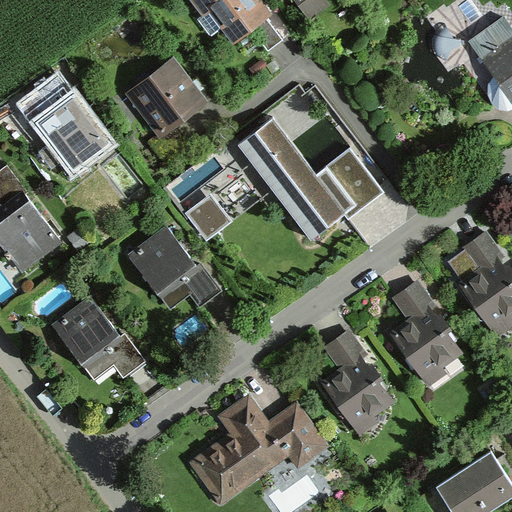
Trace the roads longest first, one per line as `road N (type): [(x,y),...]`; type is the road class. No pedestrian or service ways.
road 1 (residential): [(93,464),(511,166)]
road 2 (residential): [(93,464),(0,341)]
